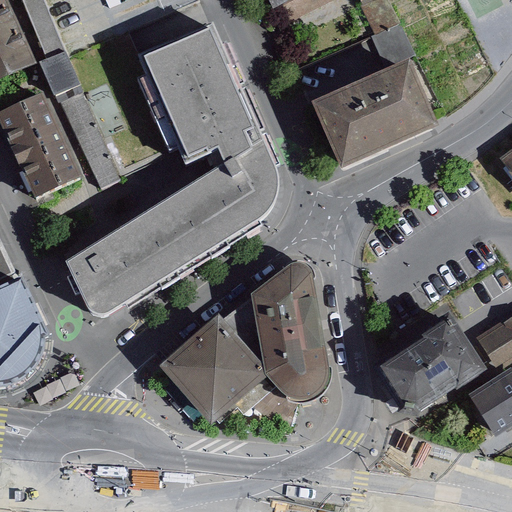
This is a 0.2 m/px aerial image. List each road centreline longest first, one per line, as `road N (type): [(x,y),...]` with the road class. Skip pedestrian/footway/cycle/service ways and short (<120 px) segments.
road 1 (tertiary): [(0,500),(333,497)]
road 2 (residential): [(324,221),(121,370),(105,446)]
road 3 (residential): [(223,0),(324,221)]
road 4 (residential): [(363,450),(360,383),(324,221)]
road 5 (tertiary): [(105,446),(331,473)]
road 6 (residential): [(324,221),(463,139),(511,99)]
